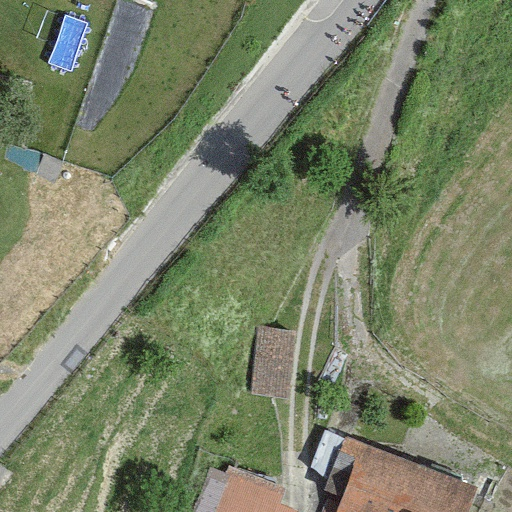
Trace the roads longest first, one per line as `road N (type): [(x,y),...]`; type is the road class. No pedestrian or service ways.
road 1 (residential): [(353,0),(0,423)]
road 2 (residential): [(302,511),(314,295),(433,0)]
